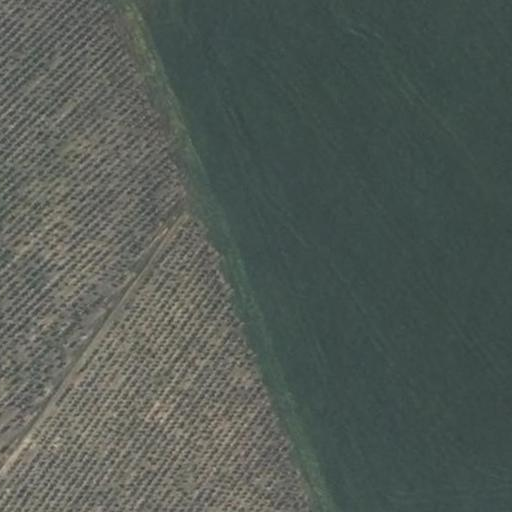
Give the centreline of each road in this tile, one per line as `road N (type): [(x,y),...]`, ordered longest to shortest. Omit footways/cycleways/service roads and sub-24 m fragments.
road 1 (track): [(315,511),(111,0)]
road 2 (track): [(0,463),(191,195)]
